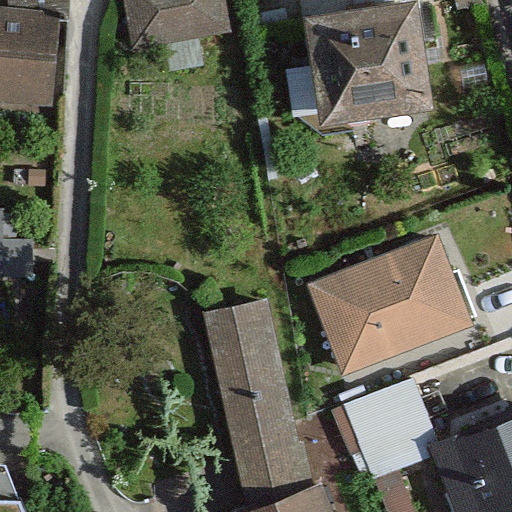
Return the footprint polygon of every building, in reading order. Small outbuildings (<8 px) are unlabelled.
[(0,0),(0,96),(56,98),(59,0),(0,0)] [(197,32),(227,27),(222,0),(127,0),(135,44),(166,38),(171,68),(202,62),(197,32)] [(316,22),(329,108),(421,94),(408,8),(316,22)] [(441,225),(302,280),(343,381),(481,326),(441,225)] [(30,239),(0,239),(0,269),(29,269),(30,239)] [(209,510),(210,511),(331,511),(319,483),(310,485),(261,296),(206,313),(251,496),(209,510)] [(511,511),(511,415),(439,444),(465,511),(511,511)] [(0,511),(26,511),(21,497),(0,496),(0,511)]
